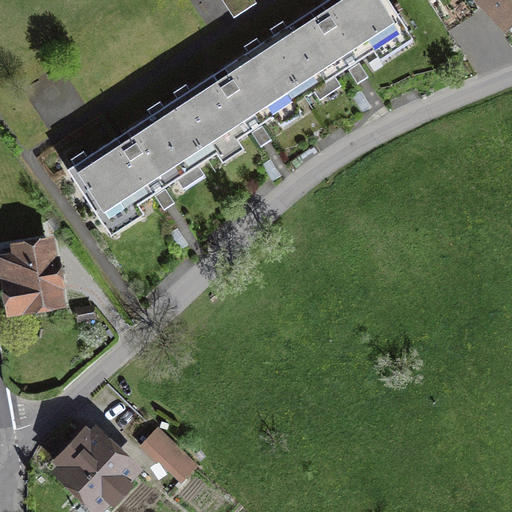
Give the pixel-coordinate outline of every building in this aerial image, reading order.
[(257,0),(224,0),(236,16),(258,1),(257,0)] [(310,11),(267,39),(304,96),(348,68),(347,67),(358,60),(358,61),(408,29),(388,0),(327,0),(321,4),(329,17),(319,24),(310,11)] [(465,0),(427,0),(448,32),(475,14),(465,0)] [(511,12),(511,0),(488,0),(506,19),(511,12)] [(214,74),(170,102),(207,159),(251,131),(250,130),(261,123),(261,124),(304,96),(267,39),(224,67),(232,80),(222,87),(214,74)] [(117,137),(67,169),(104,226),(154,194),(153,193),(164,186),(164,187),(207,159),(170,102),(127,130),(135,143),(125,150),(117,137)] [(3,260),(11,310),(59,302),(56,284),(59,284),(55,261),(52,261),(49,242),(2,250),(4,260),(3,260)] [(94,317),(92,307),(77,310),(79,320),(94,317)] [(134,467),(90,426),(54,464),(98,505),(134,467)] [(193,472),(158,440),(146,453),(181,485),(193,472)]
